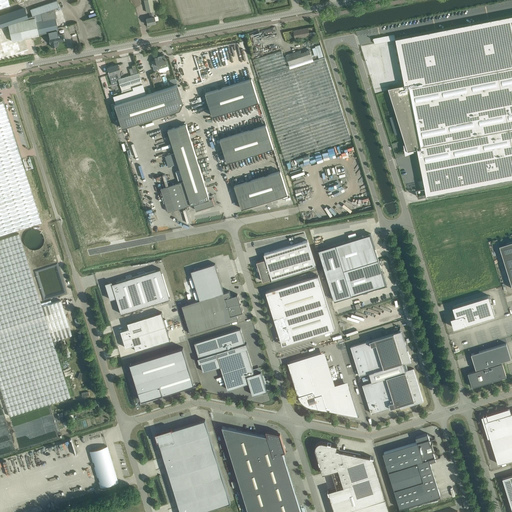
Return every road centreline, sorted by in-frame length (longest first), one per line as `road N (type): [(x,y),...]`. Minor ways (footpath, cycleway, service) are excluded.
road 1 (unclassified): [(407,219),(355,44),(333,41),(329,53),(383,227)]
road 2 (unclassified): [(11,67),(122,424)]
road 3 (tertiary): [(11,67),(357,0)]
road 4 (unknown): [(248,279),(226,286),(213,260),(188,269),(194,298),(180,308),(191,333),(257,311)]
road 5 (unclassified): [(290,420),(231,223)]
road 6 (unclassified): [(383,227),(439,415)]
road 7 (unclassified): [(465,406),(407,219)]
road 8 (unclassified): [(122,424),(199,401),(290,420)]
road 9 (unknown): [(392,410),(369,417),(349,342),(410,316)]
road 10 (unknown): [(511,9),(353,41)]
road 11 (unclassified): [(290,420),(368,436),(439,415)]
road 12 (unclassified): [(88,251),(231,223)]
road 13 (unknown): [(187,113),(133,131),(143,174),(164,167)]
